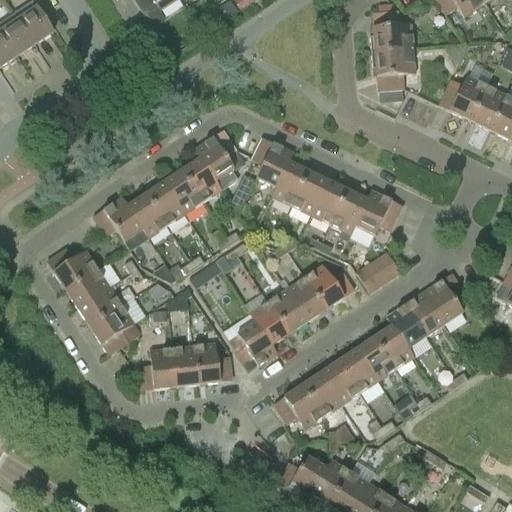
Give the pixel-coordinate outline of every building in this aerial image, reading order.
[(131,0),(144,19),(157,10),(160,14),(178,2),(177,0),(131,0)] [(238,0),(233,4),(239,12),(246,8),(250,5),(246,0),(238,0)] [(432,0),(445,18),(456,10),(463,21),(484,7),(479,0),(432,0)] [(13,16),(34,47),(53,35),(36,10),(32,4),(13,16)] [(229,4),(223,8),(229,18),(235,14),(229,4)] [(397,15),(371,17),(373,40),(369,40),(370,56),(412,53),(410,28),(398,29),(397,15)] [(34,47),(13,16),(0,25),(0,34),(16,59),(34,47)] [(203,37),(211,32),(206,24),(198,29),(203,37)] [(0,70),(16,59),(0,34),(0,70)] [(511,53),(506,50),(502,58),(511,62),(511,53)] [(375,72),(377,94),(403,92),(402,78),(414,77),(412,53),(370,56),(371,72),(375,72)] [(448,88),(446,93),(438,109),(469,124),(486,89),(465,80),(459,93),(448,88)] [(488,134),(505,99),(486,89),(469,124),(488,134)] [(511,145),(511,102),(505,99),(488,134),(511,145)] [(222,134),(212,141),(193,153),(199,162),(215,185),(220,193),(233,185),(235,181),(231,175),(233,173),(226,162),(225,161),(234,155),(235,154),(222,134)] [(293,157),(272,147),(261,142),(251,163),(262,168),(255,182),(275,191),(276,191),(288,166),(293,157)] [(226,162),(233,173),(243,166),(235,154),(234,155),(225,161),(226,162)] [(181,174),(202,206),(221,194),(220,193),(215,185),(199,162),(181,174)] [(307,175),(288,166),(276,191),(275,191),(271,200),(291,210),(307,175)] [(163,186),(184,218),(202,206),(181,174),(163,186)] [(310,220),(327,185),(307,175),(291,210),(310,220)] [(330,229),(346,194),(327,185),(310,220),(330,229)] [(145,198),(166,230),(184,218),(163,186),(145,198)] [(338,240),(346,244),(349,238),(350,239),(354,229),(366,204),(365,204),(346,194),(330,229),(340,234),(338,240)] [(374,239),(378,230),(389,235),(401,209),(370,194),(365,204),(366,204),(354,229),(374,239)] [(127,209),(127,210),(142,233),(147,242),(166,230),(145,198),(127,209)] [(105,240),(115,233),(123,246),(142,233),(127,210),(127,209),(121,201),(92,220),(105,240)] [(263,241),(267,233),(257,229),(254,236),(263,241)] [(225,241),(229,248),(239,242),(235,235),(225,241)] [(229,248),(225,241),(216,247),(220,254),(229,248)] [(331,251),(311,241),(308,248),(328,258),(331,251)] [(282,249),(286,256),(296,249),(291,243),(282,249)] [(232,253),(237,260),(247,253),(242,247),(232,253)] [(286,256),(282,249),(273,255),(277,262),(286,256)] [(46,266),(53,276),(65,294),(97,273),(85,254),(72,262),(66,252),(46,266)] [(232,271),(229,265),(237,260),(232,253),(224,259),(215,265),(223,277),(232,271)] [(376,261),(390,283),(400,277),(386,255),(376,261)] [(189,265),(194,272),(203,265),(199,259),(189,265)] [(390,283),(376,261),(365,268),(379,290),(390,283)] [(130,277),(137,272),(130,263),(124,267),(130,277)] [(180,271),(184,278),(194,272),(189,265),(180,271)] [(176,284),(184,278),(180,271),(177,266),(168,273),(176,284)] [(176,284),(168,273),(164,267),(152,275),(153,277),(169,286),(176,284)] [(379,290),(365,268),(355,275),(369,297),(379,290)] [(340,274),(330,281),(322,269),(303,281),(325,313),(353,294),(340,274)] [(511,269),(502,288),(511,293),(505,306),(511,310),(511,269)] [(137,272),(130,277),(136,286),(143,282),(137,272)] [(77,312),(109,291),(97,273),(65,294),(77,312)] [(188,283),(194,292),(202,287),(196,277),(189,282),(188,283)] [(450,277),(440,284),(422,296),(443,328),(462,316),(454,304),(464,297),(450,277)] [(303,281),(285,293),(306,325),(325,313),(303,281)] [(156,288),(148,293),(154,303),(168,295),(156,288)] [(89,330),(121,309),(109,291),(77,312),(89,330)] [(182,305),(191,299),(186,292),(177,298),(182,305)] [(285,293),(267,305),(288,337),(306,325),(285,293)] [(443,328),(422,296),(404,308),(425,340),(443,328)] [(270,349),(271,349),(288,337),(267,305),(249,317),(254,326),(270,349)] [(425,340),(404,308),(385,320),(391,329),(392,328),(408,352),(425,340)] [(128,345),(121,335),(133,327),(121,309),(89,330),(108,359),(128,345)] [(166,324),(166,315),(153,316),(153,325),(166,324)] [(247,377),(257,370),(277,357),(271,349),(270,349),(254,326),(236,338),(244,350),(234,357),(247,377)] [(373,341),(395,373),(413,361),(408,352),(392,328),(391,329),(373,341)] [(395,373),(373,341),(355,353),(376,385),(395,373)] [(228,360),(216,362),(215,347),(193,350),(197,388),(231,384),(228,360)] [(171,352),(175,390),(197,388),(193,350),(171,352)] [(139,370),(141,394),(175,390),(171,352),(149,355),(151,369),(139,370)] [(338,364),(360,396),(376,385),(355,353),(338,364)] [(320,376),(341,409),(360,396),(338,364),(320,376)] [(301,389),(323,421),(341,409),(320,376),(301,389)] [(453,382),(458,389),(467,383),(463,376),(453,382)] [(458,389),(453,382),(444,389),(448,395),(458,389)] [(301,389),(273,408),(286,428),(296,421),(304,433),(323,421),(301,389)] [(417,406),(422,413),(431,407),(426,400),(417,406)] [(422,413),(417,406),(408,413),(412,419),(422,413)] [(382,430),(386,436),(395,431),(390,424),(382,430)] [(386,436),(382,430),(371,437),(376,443),(386,436)] [(330,458),(338,457),(335,434),(327,435),(330,458)] [(389,443),(394,450),(403,444),(399,437),(389,443)] [(394,450),(389,443),(380,449),(384,456),(394,450)] [(432,466),(436,460),(427,454),(422,460),(432,466)] [(275,486),(285,493),(305,505),(311,496),(326,473),(325,472),(306,460),(298,473),(288,466),(275,486)] [(436,460),(432,466),(441,473),(446,466),(436,460)] [(329,508),(349,475),(330,463),(325,472),(326,473),(311,496),(329,508)] [(335,511),(351,511),(367,487),(349,475),(329,508),(335,511)] [(377,511),(386,498),(367,487),(351,511),(377,511)] [(474,501),(479,494),(469,488),(465,495),(474,501)] [(484,507),(488,500),(479,494),(474,501),(484,507)] [(402,511),(404,510),(386,498),(377,511),(402,511)]
